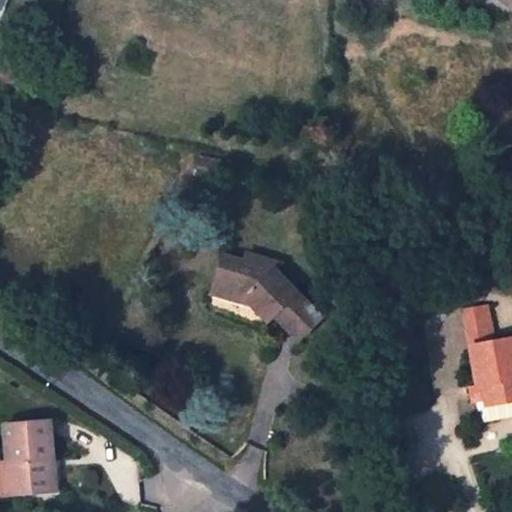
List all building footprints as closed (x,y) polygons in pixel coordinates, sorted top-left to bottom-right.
[(511,0),(499,0),(511,9),(511,7),(511,0)] [(15,67),(9,82),(20,88),(33,57),(22,53),(15,67)] [(0,60),(0,76),(9,82),(15,67),(0,60)] [(225,161),(199,155),(194,178),(220,185),(221,182),(225,161)] [(267,171),(225,161),(221,182),(263,191),(267,171)] [(273,269),(279,263),(246,254),(243,261),(221,255),(211,294),(249,303),(266,322),(272,316),(296,340),(319,317),(273,269)] [(11,279),(0,272),(0,290),(2,293),(11,279)] [(487,306),(462,310),(469,346),(494,342),(487,306)] [(469,346),(477,387),(480,386),(483,403),(484,406),(511,400),(511,339),(494,342),(469,346)] [(480,386),(477,387),(469,388),(472,405),(480,404),(483,403),(480,386)] [(511,400),(484,406),(483,403),(480,404),(484,422),(511,415),(511,400)] [(54,491),(48,420),(4,425),(7,463),(16,463),(19,494),(54,491)] [(16,463),(7,463),(9,495),(19,494),(16,463)]
